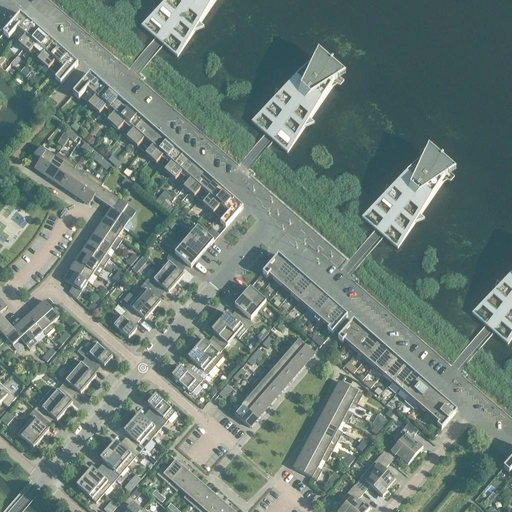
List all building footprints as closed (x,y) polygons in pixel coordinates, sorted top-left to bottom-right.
[(164,0),(162,7),(141,27),(155,39),(155,38),(168,49),(168,50),(177,58),(194,34),(204,29),(200,25),(216,0),(164,0)] [(30,23),(20,15),(3,35),(9,40),(11,37),(15,41),(30,23)] [(30,23),(15,41),(24,49),(40,32),(30,23)] [(24,49),(34,57),(49,40),(40,32),(24,49)] [(43,66),(57,50),(59,48),(49,40),(34,57),(43,66)] [(68,56),(59,48),(57,50),(43,66),(53,74),(68,56)] [(271,104),(251,123),(265,135),(265,134),(278,145),(278,146),(287,154),(304,130),(314,125),(310,121),(334,85),(337,83),(338,84),(345,78),(335,69),(335,70),(328,64),(328,63),(318,54),(314,63),(312,66),(280,96),(276,92),(273,103),(271,104)] [(68,56),(53,74),(57,77),(55,80),(60,85),(78,65),(68,56)] [(25,67),(20,73),(26,77),(30,72),(25,67)] [(79,101),(81,98),(85,102),(100,84),(90,76),(73,96),(79,101)] [(85,102),(94,110),(110,93),(100,84),(85,102)] [(110,93),(94,110),(104,118),(119,101),(110,93)] [(104,118),(113,127),(129,109),(119,101),(104,118)] [(113,127),(123,135),(138,117),(129,109),(113,127)] [(123,135),(132,143),(148,126),(138,117),(123,135)] [(132,143),(142,151),(157,134),(148,126),(132,143)] [(68,130),(64,135),(68,139),(73,134),(68,130)] [(84,139),(88,135),(83,130),(79,135),(84,139)] [(73,143),(77,138),(73,134),(68,139),(73,143)] [(142,151),(151,160),(167,142),(157,134),(142,151)] [(95,140),(90,136),(86,140),(91,145),(95,140)] [(151,160),(161,168),(176,150),(167,142),(151,160)] [(85,144),(80,149),(85,153),(89,148),(85,144)] [(103,155),(107,151),(102,146),(98,151),(103,155)] [(39,171),(39,173),(44,175),(55,158),(40,148),(33,156),(40,161),(35,168),(39,171)] [(89,157),(94,152),(89,148),(85,153),(89,157)] [(176,150),(161,168),(170,176),(186,159),(176,150)] [(383,200),(382,201),(362,219),(376,232),(376,231),(380,234),(389,242),(389,243),(398,251),(414,227),(425,222),(420,218),(445,182),(448,180),(449,180),(456,175),(446,166),(445,167),(438,161),(439,160),(428,151),(424,160),(425,160),(423,163),(391,193),(387,189),(383,200)] [(67,160),(58,154),(55,158),(44,175),(48,179),(49,178),(53,181),(67,160)] [(113,155),(108,160),(113,165),(118,159),(113,155)] [(101,158),(97,163),(101,167),(106,162),(101,158)] [(113,165),(119,169),(123,164),(118,159),(113,165)] [(170,176),(180,184),(195,167),(186,159),(170,176)] [(62,188),(73,170),(76,166),(67,160),(53,181),(57,183),(57,185),(62,188)] [(106,171),(110,166),(106,162),(101,167),(106,171)] [(195,167),(180,184),(189,193),(205,175),(195,167)] [(133,172),(127,168),(123,173),(128,178),(133,172)] [(66,191),(67,190),(71,193),(82,176),(73,170),(62,188),(66,191)] [(94,178),(85,172),(82,176),(71,193),(75,195),(75,197),(80,200),(94,178)] [(189,193),(199,201),(214,184),(205,175),(189,193)] [(89,205),(94,199),(100,189),(103,185),(94,178),(80,200),(84,203),(85,202),(89,205)] [(125,179),(121,184),(126,188),(130,184),(125,179)] [(146,185),(141,180),(137,185),(142,190),(146,185)] [(128,195),(135,188),(130,184),(126,188),(124,191),(128,195)] [(214,184),(199,201),(208,209),(224,192),(214,184)] [(111,210),(117,200),(100,189),(94,199),(111,210)] [(208,209),(218,218),(233,200),(224,192),(208,209)] [(160,197),(156,202),(161,206),(165,201),(160,197)] [(110,214),(108,218),(124,229),(128,232),(132,226),(131,222),(130,221),(130,220),(135,212),(127,207),(117,200),(111,210),(109,213),(110,214)] [(222,221),(220,224),(225,229),(243,209),(233,200),(218,218),(222,221)] [(11,206),(0,220),(0,246),(9,254),(33,224),(11,206)] [(105,223),(103,222),(101,227),(118,239),(124,229),(108,218),(105,223)] [(170,222),(166,227),(171,231),(175,226),(170,222)] [(116,250),(122,241),(118,239),(101,227),(97,232),(98,233),(95,237),(111,248),(116,250)] [(213,242),(197,228),(190,237),(206,251),(213,242)] [(156,229),(152,234),(156,238),(160,233),(156,229)] [(93,241),(91,240),(88,245),(105,257),(111,248),(95,237),(93,241)] [(206,251),(190,237),(182,246),(198,260),(206,251)] [(145,251),(148,247),(143,242),(140,246),(145,251)] [(104,268),(110,259),(105,257),(88,245),(85,250),(86,250),(83,255),(99,265),(104,268)] [(182,246),(174,255),(191,269),(198,260),(182,246)] [(137,259),(132,254),(128,259),(134,263),(137,259)] [(80,259),(79,258),(76,263),(93,274),(99,265),(83,255),(80,259)] [(168,264),(161,272),(176,285),(182,279),(181,278),(183,275),(181,274),(185,269),(173,259),(169,255),(168,257),(167,259),(167,262),(168,264)] [(267,279),(268,277),(273,280),(287,264),(278,256),(262,275),(267,279)] [(125,263),(130,268),(134,263),(128,259),(125,263)] [(73,268),(74,268),(71,273),(87,283),(93,274),(76,263),(73,268)] [(273,280),(281,288),(295,272),(287,264),(273,280)] [(141,270),(136,266),(132,270),(137,274),(141,270)] [(176,285),(161,272),(157,268),(145,282),(161,296),(165,292),(167,293),(169,291),(170,292),(176,285)] [(123,275),(118,271),(114,275),(119,280),(123,275)] [(281,288),(290,295),(304,279),(295,272),(281,288)] [(73,287),(68,293),(76,300),(87,283),(71,273),(68,277),(67,276),(64,281),(73,287)] [(110,279),(116,284),(119,280),(114,275),(110,279)] [(507,346),(511,338),(511,276),(501,287),(496,283),(493,294),(471,314),(485,326),(486,326),(490,330),(499,337),(498,337),(507,346)] [(290,295),(299,303),(313,287),(304,279),(290,295)] [(152,312),(158,306),(157,305),(159,303),(157,301),(161,296),(145,282),(133,296),(152,312)] [(109,292),(103,287),(100,292),(105,296),(109,292)] [(299,303),(307,310),(321,294),(313,287),(299,303)] [(266,303),(250,289),(242,298),(258,312),(266,303)] [(96,296),(101,300),(105,296),(100,292),(96,296)] [(307,310),(316,318),(330,302),(321,294),(307,310)] [(133,296),(121,309),(126,313),(138,323),(142,319),(144,321),(146,318),(147,319),(152,312),(133,296)] [(234,307),(251,321),(258,312),(242,298),(234,307)] [(114,304),(109,299),(104,305),(109,309),(114,304)] [(330,302),(316,318),(324,325),(339,309),(330,302)] [(66,312),(58,305),(52,311),(45,303),(40,307),(41,308),(37,311),(51,326),(66,312)] [(281,309),(278,312),(284,317),(287,314),(281,309)] [(347,317),(343,313),(339,309),(324,325),(328,329),(327,331),(332,335),(347,317)] [(29,318),(42,333),(46,337),(54,330),(51,326),(37,311),(34,314),(33,313),(29,318)] [(227,318),(226,317),(220,323),(235,336),(235,337),(239,340),(251,326),(235,312),(231,317),(229,315),(227,318)] [(126,313),(113,327),(129,340),(134,333),(133,332),(136,330),(134,328),(138,323),(126,313)] [(0,315),(0,333),(5,338),(13,330),(0,315)] [(29,318),(24,321),(25,322),(22,325),(35,340),(42,333),(29,318)] [(362,330),(358,326),(353,322),(337,340),(342,344),(344,342),(348,346),(362,330)] [(213,333),(215,335),(211,340),(223,350),(235,337),(235,336),(220,323),(214,330),(215,331),(213,333)] [(22,325),(17,329),(16,328),(13,330),(5,338),(13,347),(20,341),(29,351),(38,344),(35,340),(22,325)] [(285,329),(281,325),(277,328),(282,333),(285,329)] [(265,338),(268,334),(263,330),(260,334),(265,338)] [(362,330),(348,346),(356,353),(371,337),(362,330)] [(66,341),(70,337),(65,333),(61,337),(66,341)] [(260,334),(256,338),(261,342),(265,338),(260,334)] [(61,337),(57,342),(61,346),(66,341),(61,337)] [(356,353),(365,361),(379,345),(371,337),(356,353)] [(325,343),(321,339),(317,344),(321,348),(325,343)] [(223,358),(219,355),(223,350),(211,340),(207,344),(205,343),(203,345),(202,344),(196,351),(215,367),(223,358)] [(313,354),(298,341),(291,350),(306,363),(311,359),(310,358),(313,354)] [(85,360),(85,359),(97,370),(101,365),(103,367),(105,365),(106,365),(112,359),(93,342),(81,356),(85,360)] [(374,368),(388,352),(379,345),(365,361),(374,368)] [(52,358),(56,353),(51,348),(47,353),(52,358)] [(306,363),(291,350),(284,358),(299,371),(302,367),(303,368),(306,363)] [(204,372),(208,375),(215,367),(196,351),(191,357),(192,358),(189,360),(192,362),(187,367),(199,377),(200,377),(204,372)] [(374,368),(382,376),(396,360),(388,352),(374,368)] [(47,353),(42,359),(47,363),(52,358),(47,353)] [(256,362),(260,358),(255,354),(251,358),(256,362)] [(251,358),(247,363),(252,367),(256,362),(251,358)] [(296,375),(295,374),(299,371),(284,358),(277,366),(292,379),(296,375)] [(85,359),(85,360),(81,364),(78,362),(70,370),(88,386),(94,380),(93,379),(95,376),(93,375),(97,370),(85,359)] [(391,383),(405,367),(396,360),(382,376),(391,383)] [(348,363),(344,367),(353,375),(357,371),(348,363)] [(288,383),(289,384),(292,379),(277,366),(270,374),(284,387),(288,383)] [(191,394),(203,380),(200,377),(199,377),(187,367),(183,371),(181,370),(179,372),(178,371),(172,378),(191,394)] [(400,391),(414,374),(405,367),(391,383),(400,391)] [(246,374),(241,369),(237,374),(242,379),(246,374)] [(70,370),(62,379),(65,382),(62,386),(74,396),(77,392),(79,394),(82,392),(83,393),(88,386),(70,370)] [(284,387),(270,374),(266,371),(259,379),(278,396),(282,392),(281,391),(284,387)] [(233,379),(238,383),(242,379),(237,374),(233,379)] [(400,391),(408,398),(422,382),(414,374),(400,391)] [(252,387),(270,403),(273,399),(275,400),(278,396),(259,379),(252,387)] [(413,410),(417,406),(431,389),(422,382),(408,398),(404,403),(413,410)] [(353,403),(357,406),(363,395),(341,384),(338,389),(337,388),(335,393),(353,403)] [(46,397),(65,413),(70,407),(69,406),(71,403),(69,402),(74,396),(62,386),(57,391),(53,388),(46,397)] [(232,390),(227,386),(223,391),(228,395),(232,390)] [(2,387),(0,388),(0,404),(2,402),(3,403),(3,404),(8,408),(16,399),(2,387)] [(267,407),(270,403),(252,387),(245,395),(248,398),(264,412),(268,408),(267,407)] [(383,393),(377,388),(374,392),(379,397),(383,393)] [(431,389),(417,406),(425,413),(440,397),(431,389)] [(219,396),(223,400),(228,395),(223,391),(219,396)] [(348,412),(353,403),(335,393),(332,398),(333,399),(331,403),(348,412)] [(46,397),(34,411),(50,424),(54,420),(56,421),(58,419),(59,420),(65,413),(46,397)] [(147,413),(163,427),(175,413),(156,397),(150,404),(151,405),(149,407),(151,409),(147,413)] [(425,413),(434,421),(448,404),(440,397),(425,413)] [(260,417),(264,412),(248,398),(241,407),(256,419),(259,416),(260,417)] [(384,398),(380,402),(385,407),(389,402),(384,398)] [(352,415),(348,412),(331,403),(328,408),(327,407),(325,412),(343,422),(347,424),(352,415)] [(434,421),(438,424),(436,426),(441,430),(457,412),(448,404),(434,421)] [(253,423),(256,419),(241,407),(234,415),(249,428),(254,424),(253,423)] [(394,415),(389,410),(385,415),(390,419),(394,415)] [(34,411),(22,424),(41,441),(47,434),(46,433),(48,431),(46,429),(50,424),(34,411)] [(0,421),(7,426),(14,418),(8,412),(0,421)] [(325,412),(321,417),(323,418),(320,422),(338,431),(343,422),(325,412)] [(132,424),(151,441),(163,427),(147,413),(143,418),(141,416),(139,419),(138,418),(132,424)] [(410,416),(407,418),(415,425),(417,422),(410,416)] [(342,434),(338,431),(320,422),(318,427),(317,426),(314,431),(337,443),(342,434)] [(378,423),(375,427),(380,431),(383,427),(378,423)] [(41,441),(22,424),(14,433),(30,446),(31,445),(34,448),(41,441)] [(123,441),(139,454),(151,441),(132,424),(126,431),(127,432),(125,434),(127,436),(123,441)] [(398,445),(398,444),(414,458),(423,449),(418,445),(417,446),(410,440),(413,436),(414,436),(418,432),(409,424),(394,441),(398,445)] [(376,435),(380,431),(375,427),(371,431),(376,435)] [(314,431),(311,436),(312,437),(310,441),(332,453),(337,443),(314,431)] [(364,439),(360,443),(365,448),(369,443),(364,439)] [(108,451),(127,468),(139,454),(123,441),(119,445),(117,443),(115,446),(114,445),(108,451)] [(322,460),(327,462),(332,453),(310,441),(308,446),(307,445),(304,450),(322,460)] [(361,452),(365,448),(360,443),(356,448),(361,452)] [(414,458),(398,444),(398,445),(390,453),(395,457),(396,456),(407,466),(414,458)] [(304,450),(301,455),(302,456),(300,460),(317,470),(317,469),(322,460),(304,450)] [(100,468),(115,481),(127,468),(108,451),(103,458),(104,459),(102,461),(104,463),(100,468)] [(381,456),(390,464),(394,459),(385,451),(381,456)] [(349,456),(346,460),(350,464),(354,460),(349,456)] [(390,464),(381,456),(368,471),(388,489),(395,481),(383,470),(385,468),(386,468),(390,464)] [(156,462),(151,457),(147,461),(153,466),(156,462)] [(511,472),(511,458),(503,469),(509,474),(511,471),(511,472)] [(300,460),(298,465),(296,464),(294,470),(316,482),(322,472),(317,469),(317,470),(300,460)] [(347,469),(350,464),(346,460),(342,464),(347,469)] [(175,462),(167,471),(163,468),(157,476),(168,486),(185,466),(181,462),(179,465),(175,462)] [(176,493),(179,489),(191,475),(188,473),(190,470),(185,466),(168,486),(176,493)] [(85,479),(104,495),(115,481),(100,468),(96,472),(94,471),(91,473),(90,472),(85,479)] [(364,494),(368,489),(367,489),(369,486),(382,498),(386,493),(385,492),(388,489),(368,471),(354,486),(364,494)] [(335,472),(331,477),(336,481),(340,477),(335,472)] [(191,475),(179,489),(186,496),(199,482),(191,475)] [(332,485),(336,481),(331,477),(327,481),(332,485)] [(321,478),(317,485),(323,488),(326,481),(321,478)] [(96,504),(104,495),(85,479),(78,486),(82,489),(80,491),(96,504)] [(184,499),(191,506),(206,489),(199,482),(186,496),(184,499)] [(135,488),(129,483),(124,489),(130,494),(135,488)] [(353,511),(367,511),(369,510),(365,506),(364,507),(357,501),(359,498),(359,499),(364,494),(354,486),(341,501),(353,511)] [(191,506),(198,511),(199,511),(214,496),(206,489),(191,506)] [(159,496),(154,492),(151,496),(156,500),(159,496)] [(116,494),(111,497),(114,503),(120,500),(116,494)] [(164,500),(159,496),(156,500),(161,504),(164,500)] [(199,511),(213,511),(222,502),(214,496),(199,511)] [(128,511),(127,511),(140,511),(142,510),(134,503),(134,502),(129,498),(121,507),(126,511),(128,511)] [(331,511),(353,511),(341,501),(331,511)] [(111,502),(103,511),(105,511),(113,511),(118,507),(111,502)] [(213,511),(226,511),(229,509),(222,502),(213,511)]
